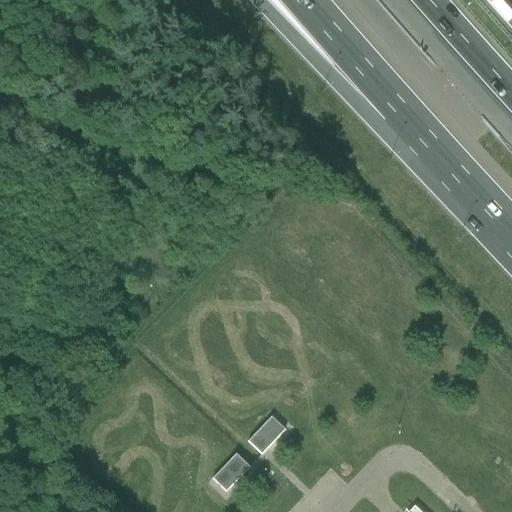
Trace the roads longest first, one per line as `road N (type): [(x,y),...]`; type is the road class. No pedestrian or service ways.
road 1 (trunk): [(253,0),(405,122)]
road 2 (trunk): [(302,0),(405,122)]
road 3 (trunk): [(405,122),(511,234)]
road 4 (motorway): [(425,0),(511,98)]
